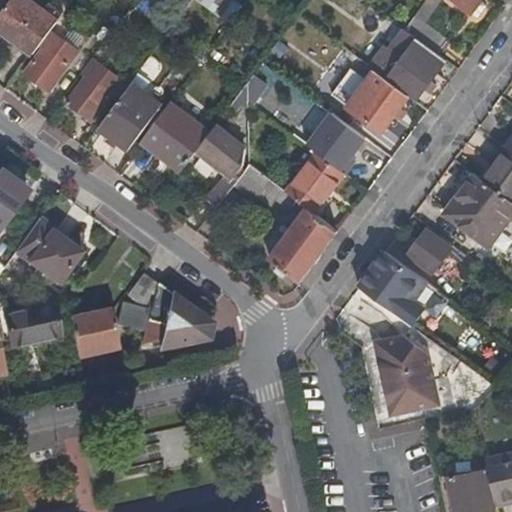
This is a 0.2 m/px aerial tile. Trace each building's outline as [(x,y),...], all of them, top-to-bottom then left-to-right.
[(9,0),(0,13),(0,43),(26,63),(36,49),(48,33),(52,29),(13,0),(9,0)] [(281,0),(295,9),(301,0),(281,0)] [(427,0),(426,2),(412,21),(423,29),(442,3),(439,1),(438,3),(433,0),(427,0)] [(439,0),(439,1),(442,3),(469,22),(479,7),(469,0),(439,0)] [(412,21),(402,35),(413,43),(436,60),(446,46),(423,29),(412,21)] [(48,33),(36,49),(41,52),(23,75),(47,93),(76,53),(48,33)] [(436,60),(413,43),(385,81),(414,103),(442,65),(436,60)] [(74,67),(81,72),(88,62),(92,57),(85,51),(74,67)] [(81,72),(77,77),(81,80),(63,104),(92,125),(121,86),(88,62),(81,72)] [(234,104),(248,114),(270,85),(256,74),(234,104)] [(331,101),(346,113),(364,88),(349,76),(331,101)] [(407,102),(372,77),(364,88),(346,113),(381,138),(407,102)] [(129,89),(97,132),(126,154),(158,110),(129,89)] [(168,107),(143,141),(169,159),(165,164),(179,174),(207,136),(168,107)] [(368,138),(333,112),(309,144),(344,170),(368,138)] [(243,168),(241,153),(224,137),(206,157),(232,180),(243,168)] [(511,138),(503,150),(511,156),(511,138)] [(169,159),(143,141),(140,145),(165,164),(169,159)] [(511,156),(503,150),(481,181),(511,204),(511,156)] [(314,156),(284,197),(294,205),(306,213),(312,218),(342,177),(314,156)] [(284,197),(247,170),(232,190),(250,203),(253,199),(268,211),(274,203),(288,214),(294,205),(284,197)] [(511,204),(481,181),(473,176),(443,217),(487,249),(511,215),(511,204)] [(0,234),(25,201),(0,181),(0,234)] [(209,199),(220,207),(231,192),(220,184),(209,199)] [(312,218),(306,213),(269,264),(300,286),(337,236),(312,218)] [(36,223),(10,259),(57,292),(82,257),(36,223)] [(449,253),(424,235),(407,258),(432,277),(449,253)] [(384,255),(358,289),(372,299),(408,326),(433,291),(384,255)] [(134,273),(121,291),(139,305),(114,302),(109,325),(134,329),(132,343),(154,338),(152,349),(200,339),(203,322),(134,273)] [(0,316),(0,333),(4,350),(58,338),(53,315),(36,319),(34,308),(0,316)] [(74,358),(110,351),(103,317),(103,313),(67,320),(74,358)] [(433,405),(422,357),(398,338),(373,344),(389,414),(433,405)] [(193,424),(155,432),(164,472),(202,464),(193,424)] [(87,456),(93,487),(125,480),(118,450),(87,456)] [(511,455),(486,461),(496,506),(511,502),(511,455)] [(491,511),(483,470),(445,478),(452,511),(491,511)]
